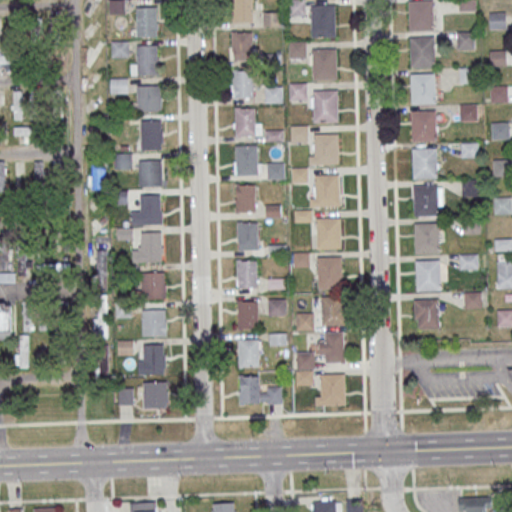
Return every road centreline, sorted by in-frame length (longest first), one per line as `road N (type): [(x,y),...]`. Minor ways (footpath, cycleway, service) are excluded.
road 1 (secondary): [(511,447),(0,465)]
road 2 (residential): [(85,463),(71,0)]
road 3 (residential): [(205,457),(193,0)]
road 4 (residential): [(384,452),(372,0)]
